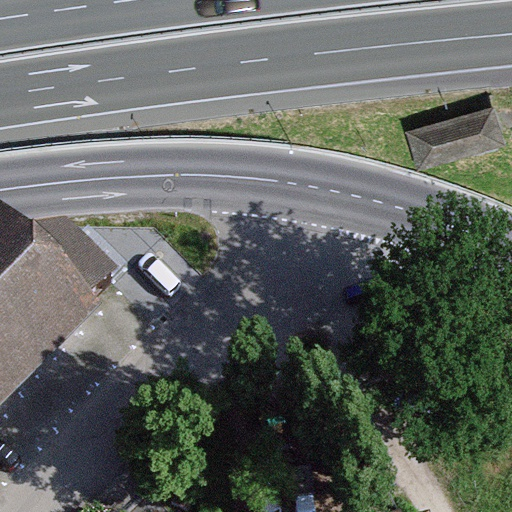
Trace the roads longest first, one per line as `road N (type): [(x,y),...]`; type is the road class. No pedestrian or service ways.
road 1 (motorway): [(0,95),(511,35)]
road 2 (residential): [(41,511),(297,244),(312,186)]
road 3 (primary): [(312,186),(181,175),(0,190)]
road 4 (track): [(436,511),(297,244)]
road 5 (primary): [(511,251),(312,186)]
road 6 (motorway): [(131,0),(0,18)]
